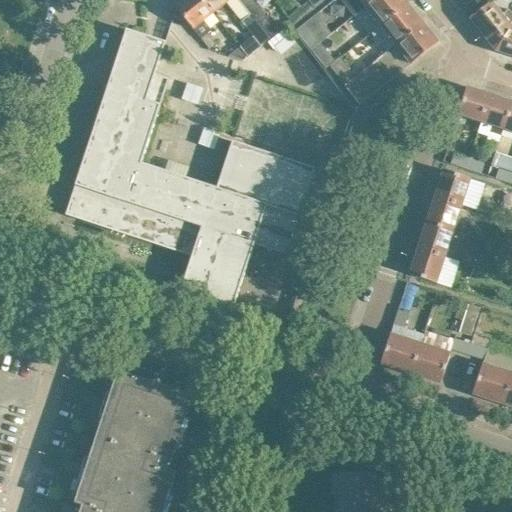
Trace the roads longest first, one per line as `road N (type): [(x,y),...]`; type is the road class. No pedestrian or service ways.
road 1 (residential): [(348,401),(465,50)]
road 2 (residential): [(0,287),(348,401)]
road 3 (residential): [(0,213),(71,0)]
road 4 (residential): [(379,411),(511,454)]
